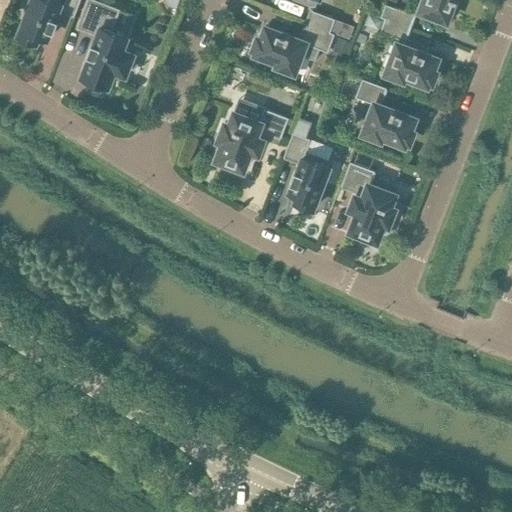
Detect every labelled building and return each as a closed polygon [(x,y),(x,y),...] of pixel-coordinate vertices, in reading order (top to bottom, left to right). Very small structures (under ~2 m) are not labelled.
[(17,37),(34,44),(37,37),(45,40),(49,30),(52,31),(56,20),(53,19),(60,2),(54,0),(27,0),(24,8),(28,9),(17,37)] [(74,16),(79,0),(65,0),(61,10),(61,11),(74,16)] [(97,0),(86,0),(76,28),(97,36),(94,45),(91,44),(87,54),(89,55),(81,78),(89,81),(88,85),(101,90),(103,87),(106,88),(113,70),(125,75),(133,54),(121,49),(126,35),(112,30),(120,9),(97,0)] [(423,0),(419,10),(423,11),(422,13),(434,17),(434,16),(449,21),(454,6),(452,5),(453,0),(423,0)] [(385,18),(409,28),(414,14),(413,14),(385,4),(381,16),(385,18)] [(306,22),(330,32),(335,19),(312,10),(312,9),(311,9),(306,22)] [(404,41),(409,28),(385,18),(381,16),(369,12),(364,25),(403,40),(403,41),(404,41)] [(306,22),(299,40),(265,27),(260,39),(257,37),(253,49),(256,50),(255,53),(278,62),(276,65),(294,72),(300,55),(315,60),(319,49),(327,52),(334,33),(330,32),(306,22)] [(437,58),(397,43),(385,72),(403,79),(404,76),(426,84),(428,81),(431,82),(435,71),(432,70),(437,58)] [(414,118),(380,105),(386,87),(362,78),(355,97),(373,104),(362,132),(380,139),(381,136),(404,144),(405,141),(408,142),(412,131),(409,130),(414,118)] [(234,111),(229,125),(224,123),(218,140),(222,142),(215,160),(229,165),(229,164),(242,169),(250,150),(257,153),(264,136),(279,142),(289,117),(264,108),(258,122),(235,113),(236,112),(234,111)] [(311,210),(322,182),(326,183),(331,170),(327,168),(328,165),(326,164),(328,159),(305,151),(310,139),(292,132),(283,157),(300,163),(296,173),(294,172),(290,182),(292,183),(288,194),(296,196),(294,203),(311,210)] [(357,211),(350,230),(363,235),(362,237),(376,242),(383,223),(387,225),(394,208),(389,207),(394,193),(393,192),(393,193),(369,184),(375,171),(350,161),(340,185),(356,191),(349,209),(357,211)]
